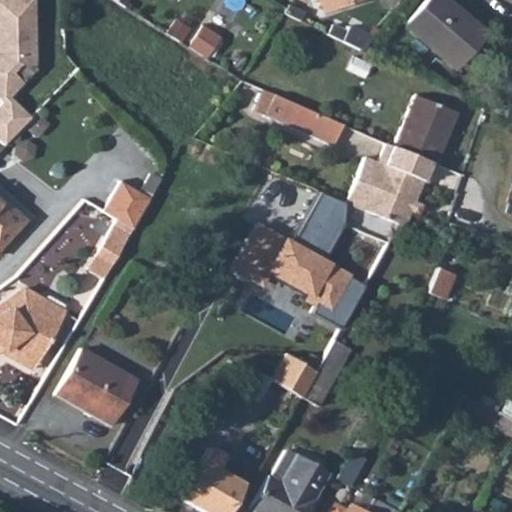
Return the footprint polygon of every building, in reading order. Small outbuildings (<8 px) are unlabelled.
[(0,0),(0,144),(2,146),(26,120),(28,117),(6,97),(18,82),(7,72),(14,64),(30,63),(26,0),(0,0)] [(314,0),(320,16),(368,0),(367,0),(314,0)] [(429,0),(419,0),(401,25),(415,35),(413,38),(430,50),(432,47),(457,64),(478,34),(429,0)] [(183,12),(169,34),(187,45),(200,23),(183,12)] [(331,26),(327,35),(341,42),(346,33),(331,26)] [(346,33),(341,42),(362,53),(371,40),(348,29),(346,33)] [(207,30),(194,51),(210,62),(224,41),(207,30)] [(7,72),(18,82),(31,68),(30,63),(14,64),(7,72)] [(420,100),(399,149),(440,165),(441,161),(459,116),(420,100)] [(345,128),(277,101),(268,122),(337,149),(345,128)] [(346,203),(366,211),(399,225),(406,229),(426,183),(431,185),(440,165),(399,149),(398,149),(390,166),(387,165),(368,156),(346,203)] [(115,222),(130,231),(147,200),(117,183),(100,213),(115,222)] [(0,199),(0,244),(22,219),(0,199)] [(115,222),(105,241),(120,250),(130,231),(115,222)] [(120,250),(105,241),(95,258),(110,267),(120,250)] [(347,241),(334,263),(353,273),(350,279),(363,287),(379,258),(347,241)] [(95,258),(88,271),(103,279),(110,267),(95,258)] [(334,263),(284,351),(316,368),(333,339),(363,287),(350,279),(353,273),(334,263)] [(434,268),(426,292),(441,298),(451,274),(434,268)] [(199,289),(167,345),(178,352),(198,336),(219,301),(199,289)] [(34,366),(58,323),(36,310),(41,302),(21,290),(0,305),(0,352),(4,350),(34,366)] [(41,302),(36,310),(58,323),(62,314),(41,302)] [(316,368),(300,396),(316,404),(348,348),(333,339),(316,368)] [(71,370),(57,395),(112,425),(137,379),(82,349),(71,370)] [(4,350),(0,352),(0,354),(30,371),(34,366),(4,350)] [(283,352),(268,378),(300,396),(316,368),(284,351),(283,352)] [(511,420),(464,394),(456,407),(511,437),(511,420)] [(356,438),(334,477),(349,485),(365,456),(361,454),(366,444),(356,438)] [(267,474),(248,508),(254,511),(302,511),(324,474),(293,455),(278,480),(267,474)] [(197,459),(177,496),(207,511),(220,511),(238,482),(197,459)] [(362,511),(394,511),(395,511),(370,497),(362,511)] [(362,511),(346,503),(343,509),(331,502),(325,511),(362,511)]
